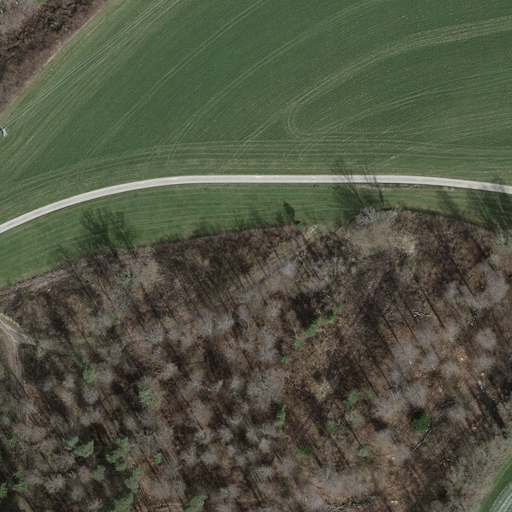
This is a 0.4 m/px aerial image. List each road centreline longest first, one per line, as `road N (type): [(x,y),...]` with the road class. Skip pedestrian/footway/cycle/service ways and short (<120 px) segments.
road 1 (unclassified): [(0,231),(130,186),(188,180),(511,191)]
road 2 (track): [(0,323),(49,347),(134,337),(224,297),(323,228)]
road 3 (track): [(13,335),(28,511)]
